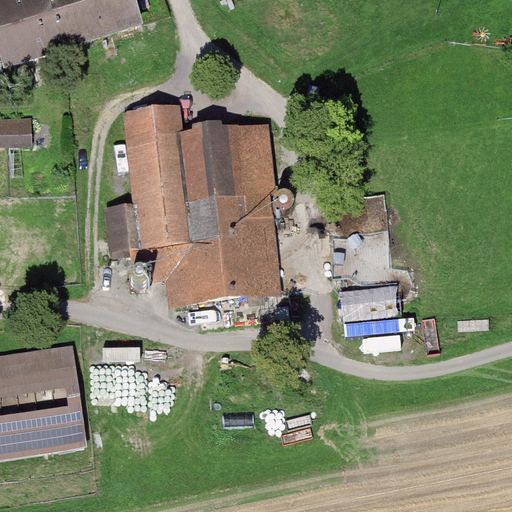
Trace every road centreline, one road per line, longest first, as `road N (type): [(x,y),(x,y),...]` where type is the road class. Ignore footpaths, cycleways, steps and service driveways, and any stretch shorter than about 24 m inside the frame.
road 1 (unclassified): [(0,322),(112,325),(383,382),(471,380),(511,368)]
road 2 (unknown): [(317,336),(299,140),(281,110),(214,53),(181,0)]
